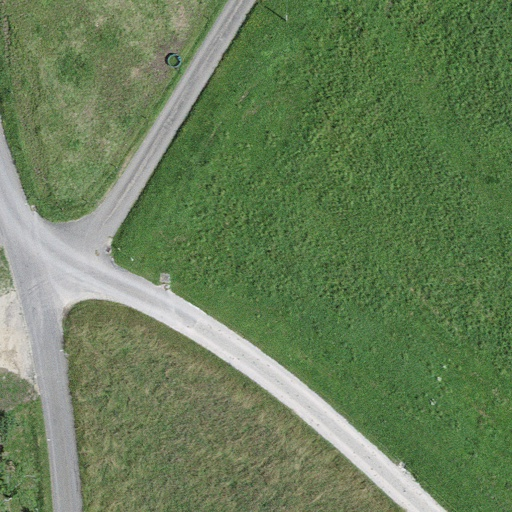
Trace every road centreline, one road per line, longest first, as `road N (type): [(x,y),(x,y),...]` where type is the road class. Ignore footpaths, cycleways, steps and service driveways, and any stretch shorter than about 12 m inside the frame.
road 1 (unclassified): [(21,245),(221,338),(428,511)]
road 2 (unclassified): [(66,511),(64,463),(21,245)]
